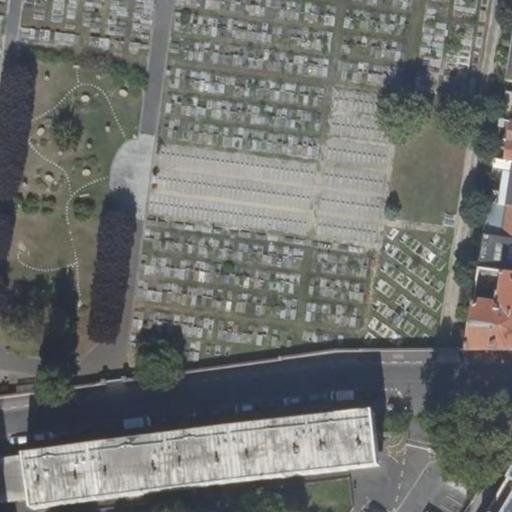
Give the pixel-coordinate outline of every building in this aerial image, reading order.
[(511,140),(511,120),(504,120),(502,126),(511,127),(511,136),(511,141),(511,140)] [(511,136),(511,127),(502,126),(501,139),(511,141),(511,136)] [(511,140),(511,141),(509,154),(498,152),(497,159),(511,160),(511,140)] [(511,205),(511,160),(497,159),(496,172),(503,173),(499,204),(511,205)] [(511,205),(499,204),(491,202),(486,235),(511,238),(511,205)] [(511,238),(486,235),(481,268),(511,272),(511,238)] [(511,272),(481,268),(469,350),(511,349),(511,272)] [(309,420),(315,474),(381,466),(376,411),(309,420)] [(235,429),(242,483),(315,474),(309,420),(235,429)] [(235,429),(161,438),(169,492),(242,483),(235,429)] [(161,438),(90,447),(99,501),(169,492),(161,438)] [(34,510),(99,501),(90,447),(27,455),(32,499),(34,510)] [(0,503),(32,499),(27,455),(0,458),(0,503)] [(511,511),(511,475),(490,511),(511,511)]
